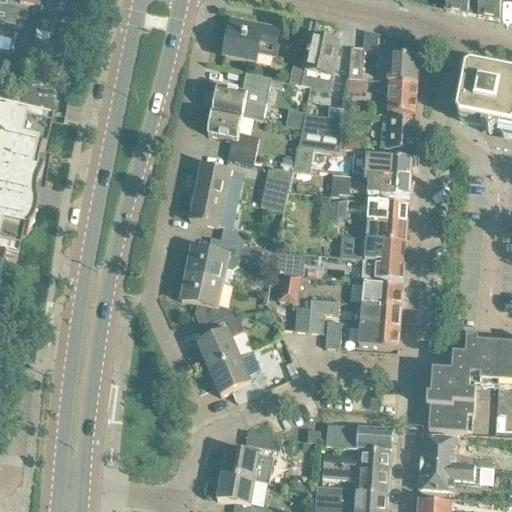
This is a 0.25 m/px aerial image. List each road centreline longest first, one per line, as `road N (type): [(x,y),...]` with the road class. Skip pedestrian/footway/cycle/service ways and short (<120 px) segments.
road 1 (tertiary): [(83,486),(106,290),(179,0)]
road 2 (tertiary): [(140,0),(96,200),(57,484)]
road 3 (residential): [(208,433),(148,301),(201,40)]
road 4 (residential): [(410,373),(426,147),(455,34)]
road 5 (residential): [(208,433),(352,369),(410,373)]
road 6 (residential): [(455,34),(294,0)]
road 7 (residential): [(405,511),(410,373)]
